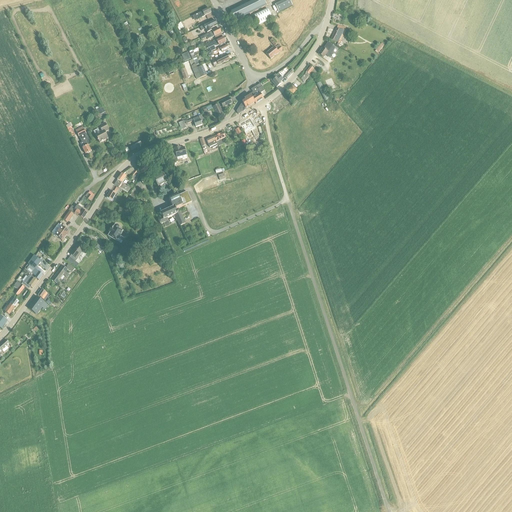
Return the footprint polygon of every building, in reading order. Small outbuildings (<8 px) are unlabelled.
[(253,0),(230,12),(235,21),(266,6),(262,0),(253,0)] [(289,0),(285,0),(275,5),(279,12),(292,6),(289,0)] [(208,8),(193,16),(194,18),(195,17),(195,18),(197,18),(198,20),(206,16),(207,19),(212,16),(208,8)] [(272,19),(268,9),(254,16),(259,26),(272,19)] [(238,25),(240,30),(255,22),(253,18),(238,25)] [(205,30),(207,33),(212,31),(211,29),(217,25),(215,20),(200,28),(202,31),(205,30)] [(331,39),(338,43),(345,28),(337,26),(336,29),(331,39)] [(218,29),(200,38),(201,40),(205,39),(207,38),(208,39),(214,36),(215,38),(217,38),(217,39),(222,37),(221,33),(218,29)] [(218,47),(219,49),(220,48),(220,49),(225,46),(224,43),(225,42),(223,38),(209,45),(209,44),(206,45),(208,49),(217,44),(218,43),(219,46),(218,47)] [(323,48),(318,54),(324,58),(326,54),(330,57),(335,48),(330,44),(328,43),(327,45),(324,49),(323,48)] [(220,48),(219,49),(212,52),(213,54),(221,51),(222,53),(229,50),(227,45),(225,46),(220,49),(220,48)] [(266,54),(270,60),(282,50),(278,45),(275,48),(274,47),(266,54)] [(192,51),(189,52),(192,60),(196,58),(199,57),(197,53),(194,54),(192,51)] [(227,55),(212,62),(214,67),(222,63),(222,64),(229,60),(227,55)] [(192,60),(189,61),(191,66),(192,66),(193,70),(197,79),(206,76),(202,66),(202,65),(200,66),(196,67),(195,64),(194,62),(193,60),(192,60)] [(312,72),(317,76),(319,74),(310,66),(305,72),(306,73),(301,79),(304,82),(310,76),(309,75),(312,72)] [(189,78),(185,69),(181,70),(184,80),(189,78)] [(285,77),(287,79),(293,72),(291,70),(285,77)] [(280,82),(283,79),(278,74),(276,75),(275,75),(270,80),(276,87),(281,84),(280,82)] [(327,79),(330,89),(336,87),(333,77),(327,79)] [(164,90),(174,87),(171,78),(161,81),(164,90)] [(260,93),(264,90),(260,84),(251,90),(253,92),(249,95),(250,96),(244,99),(244,100),(243,100),(244,102),(242,103),(236,112),(238,115),(246,109),(245,108),(254,103),(255,104),(263,99),(260,93)] [(292,86),(288,90),(293,94),(297,90),(292,86)] [(323,88),(320,90),(326,100),(329,99),(323,88)] [(221,103),(223,107),(232,103),(230,99),(221,103)] [(213,108),(217,117),(223,114),(218,105),(213,108)] [(201,122),(203,121),(201,116),(193,119),(196,127),(202,125),(201,122)] [(250,118),(239,124),(243,131),(245,130),(247,134),(256,129),(250,118)] [(186,124),(193,122),(192,120),(187,121),(186,120),(183,121),(179,123),(181,130),(186,128),(184,123),(185,122),(186,124)] [(93,131),(95,135),(100,143),(108,139),(105,133),(109,130),(105,123),(99,126),(101,131),(100,132),(98,129),(93,131)] [(67,129),(72,137),(75,135),(71,127),(67,129)] [(82,127),(75,131),(77,133),(82,143),(80,144),(85,154),(91,152),(88,146),(91,144),(84,130),(82,127)] [(221,140),(225,138),(223,133),(213,137),(218,147),(223,145),(221,140)] [(211,147),(212,148),(217,146),(213,137),(206,140),(209,148),(211,147)] [(186,156),(187,155),(184,147),(178,149),(177,148),(174,149),(174,150),(175,154),(172,155),(174,163),(178,162),(177,161),(187,158),(186,156)] [(160,186),(168,182),(163,173),(154,178),(158,186),(156,187),(159,192),(162,190),(160,186)] [(119,188),(127,193),(130,189),(121,183),(126,177),(122,174),(114,185),(119,188)] [(119,194),(121,190),(119,188),(118,189),(114,187),(111,191),(106,198),(111,201),(116,194),(115,194),(116,193),(119,194)] [(173,216),(175,219),(175,218),(177,221),(178,221),(180,226),(186,224),(182,215),(182,216),(180,213),(178,214),(176,210),(192,202),(187,192),(169,201),(173,208),(161,214),(163,218),(158,220),(161,225),(166,223),(164,220),(173,216)] [(69,210),(73,213),(74,214),(83,220),(87,213),(83,211),(84,210),(77,205),(75,209),(72,207),(69,210)] [(69,211),(63,220),(67,223),(73,214),(69,211)] [(124,238),(126,234),(118,229),(119,228),(118,227),(117,226),(116,226),(115,226),(114,227),(113,229),(112,229),(112,230),(111,229),(109,232),(110,233),(108,237),(116,242),(120,236),(124,238)] [(55,236),(62,241),(69,232),(62,227),(55,236)] [(71,255),(69,258),(75,262),(77,259),(79,255),(82,257),(85,253),(82,251),(83,250),(77,246),(70,254),(71,255)] [(30,265),(26,271),(32,275),(32,274),(35,277),(35,278),(39,281),(43,275),(35,270),(40,263),(39,262),(40,260),(35,256),(29,265),(30,265)] [(66,277),(68,274),(65,272),(67,270),(63,266),(52,280),(56,284),(63,275),(66,277)] [(21,285),(29,290),(30,288),(32,289),(38,282),(32,277),(29,275),(28,277),(24,283),(23,282),(21,285)] [(14,293),(18,296),(25,288),(21,285),(17,281),(13,286),(17,290),(14,293)] [(38,296),(44,300),(48,295),(42,290),(38,296)] [(48,306),(44,303),(37,298),(28,309),(35,314),(41,307),(45,310),(48,306)] [(5,312),(9,315),(19,302),(14,299),(10,304),(9,307),(6,305),(2,310),(5,312)] [(0,344),(0,352),(9,344),(6,340),(0,344)]
